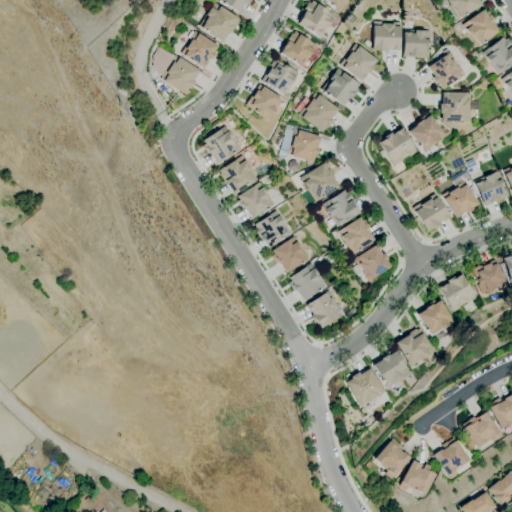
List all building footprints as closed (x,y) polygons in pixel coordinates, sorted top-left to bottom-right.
[(238,14),(216,0),(250,0),(247,4),(246,3),(238,14)] [(344,0),(336,10),(324,0),(344,0)] [(457,20),(445,0),(477,0),(481,6),(457,20)] [(318,38),(296,23),(303,12),(302,11),(307,2),(309,4),(311,1),(334,15),(318,38)] [(221,42),(198,27),(213,3),(239,20),(230,32),(228,31),(221,42)] [(475,46),(468,36),(460,25),(482,10),(484,13),(487,11),(492,19),(490,20),(492,23),(491,23),(497,32),(487,39),(488,41),(480,46),(479,44),(475,46)] [(387,51),(377,51),(377,50),(371,50),(372,22),(383,22),(383,24),(391,24),(391,22),(400,23),(398,50),(387,49),(387,51)] [(427,59),(415,58),(415,57),(402,57),(403,30),(428,31),(428,32),(429,32),(429,41),(428,41),(427,59)] [(202,68),(180,54),(185,47),(186,48),(190,41),(189,40),(194,32),(217,46),(212,53),(214,54),(210,60),(208,59),(202,68)] [(301,68),(279,54),(282,48),(286,42),(285,41),(290,33),(292,34),(293,32),(315,45),(301,68)] [(511,62),(497,74),(481,53),(502,37),(504,40),(506,38),(511,46),(510,48),(511,50),(511,62)] [(360,82),(338,65),(343,58),(345,60),(350,53),(348,52),(355,44),(376,60),(371,66),(372,67),(368,73),(367,72),(360,82)] [(441,90),(437,83),(435,84),(431,78),(433,77),(426,67),(449,52),(453,59),(452,60),(457,67),(458,66),(464,75),(460,77),(441,90)] [(184,95),(159,79),(175,55),(198,70),(192,80),(194,82),(189,90),(188,88),(184,95)] [(282,96),(260,80),(273,59),(283,65),(288,68),(289,68),(296,72),(295,73),(296,74),(282,96)] [(341,107),(320,91),(336,69),(357,84),(355,88),(357,89),(351,98),(350,97),(348,99),(347,98),(341,107)] [(511,96),(499,79),(511,70),(511,96)] [(266,120),(265,119),(244,105),(251,94),(252,94),(258,85),(280,99),(274,108),(266,120)] [(320,133),(300,117),(301,117),(298,115),(303,107),(305,108),(310,101),(309,100),(314,92),(317,95),(337,110),(330,119),(332,120),(326,128),(325,126),(320,133)] [(469,122),(440,121),(440,113),(438,113),(438,104),(441,104),(441,93),(469,93),(469,104),(468,104),(467,110),(469,110),(469,122)] [(423,152),(407,132),(415,125),(415,124),(417,123),(415,121),(423,115),(425,118),(428,115),(444,136),(423,152)] [(216,163),(211,155),(210,156),(208,153),(207,154),(201,146),(204,144),(202,140),(217,131),(217,130),(224,126),(231,137),(239,149),(235,152),(235,151),(216,163)] [(312,162),(290,156),(290,155),(286,154),(289,145),(290,145),(293,137),(291,137),(295,126),(312,131),(311,134),(319,137),(316,148),(318,148),(316,156),(314,155),(312,162)] [(392,166),(378,143),(384,139),(383,137),(390,133),(391,135),(393,133),(401,128),(416,151),(409,156),(408,154),(401,159),(402,161),(392,166)] [(233,194),(226,183),(225,184),(218,174),(220,173),(218,170),(241,155),(245,162),(249,168),(256,179),(233,194)] [(314,201),(307,191),(306,191),(301,183),(302,183),(298,178),(305,173),(306,174),(324,161),(333,174),(331,175),(333,178),(331,179),(337,187),(326,194),(327,195),(320,199),(317,201),(316,200),(314,201)] [(511,193),(503,174),(504,174),(502,170),(511,165),(511,193)] [(483,206),(473,181),(497,171),(497,172),(499,172),(502,180),(501,180),(508,197),(483,206)] [(455,218),(440,196),(463,181),(477,204),(471,208),(472,209),(465,213),(464,212),(455,218)] [(251,219),(246,210),(245,211),(243,208),(242,209),(237,202),(239,200),(237,196),(259,182),(273,204),(251,219)] [(336,227),(321,204),(343,190),(345,193),(347,192),(352,200),(350,201),(358,213),(336,227)] [(427,232),(427,231),(426,231),(411,208),(434,194),(449,217),(442,222),(441,221),(439,223),(440,225),(434,229),(433,228),(427,232)] [(267,248),(260,238),(259,239),(251,226),(275,211),(289,233),(267,248)] [(351,254),(337,231),(342,228),(358,217),(360,221),(363,220),(368,228),(366,229),(368,231),(367,232),(372,240),(362,247),(363,248),(355,253),(355,252),(351,254)] [(285,273),(280,265),(279,265),(277,263),(276,264),(271,257),(274,255),(271,250),(293,236),(307,259),(305,260),(305,261),(298,266),(297,265),(285,273)] [(341,255),(337,249),(343,245),(347,251),(341,255)] [(367,282),(352,259),(375,245),(379,251),(379,252),(381,255),(383,253),(387,260),(385,261),(389,267),(371,279),(367,282)] [(511,283),(510,284),(509,281),(501,258),(508,256),(508,254),(511,252),(511,283)] [(482,294),(481,292),(479,292),(476,285),(477,284),(470,269),(481,265),(493,259),(504,283),(482,294)] [(303,303),(301,301),(302,300),(296,292),(295,292),(293,289),(291,290),(287,283),(290,281),(287,278),(310,263),(325,286),(322,288),(322,289),(315,294),(314,292),(309,295),(311,298),(303,303)] [(452,312),(449,309),(437,288),(444,284),(447,283),(446,281),(453,276),(454,278),(460,274),(470,291),(471,291),(475,298),(466,303),(465,302),(458,306),(459,308),(452,312)] [(336,295),(332,288),(336,285),(341,291),(336,295)] [(320,329),(316,322),(314,324),(309,316),(311,315),(309,312),(305,305),(328,290),(333,298),(332,299),(336,305),(337,304),(343,314),(320,329)] [(429,336),(416,314),(424,309),(424,308),(427,307),(426,305),(433,300),(435,303),(439,300),(447,314),(446,314),(452,322),(429,336)] [(409,367),(407,364),(394,343),(405,336),(405,335),(414,328),(415,330),(418,328),(433,352),(409,367)] [(385,388),(384,385),(383,386),(371,365),(380,360),(379,359),(382,357),(381,356),(389,350),(391,353),(394,351),(403,366),(404,366),(409,373),(385,388)] [(358,408),(356,405),(356,404),(344,383),(350,379),(349,377),(357,372),(358,374),(368,368),(380,388),(383,393),(375,397),(374,396),(368,400),(369,401),(358,408)] [(511,421),(499,429),(488,408),(486,405),(493,401),(493,400),(498,397),(499,400),(503,398),(510,394),(511,397),(511,421)] [(476,447),(462,428),(463,428),(461,425),(467,420),(472,416),(473,418),(477,416),(483,412),(497,432),(500,436),(493,441),(490,438),(484,442),(476,447)] [(448,479),(446,475),(445,475),(431,455),(439,450),(440,451),(441,450),(440,448),(441,448),(440,445),(445,442),(451,438),(453,441),(454,441),(467,460),(459,466),(460,466),(453,470),(456,474),(448,479)] [(389,479),(383,474),(387,470),(382,465),(381,466),(373,459),(388,441),(389,442),(391,439),(397,444),(397,443),(402,447),(399,451),(401,453),(401,452),(409,458),(392,476),(389,479)] [(422,495),(413,490),(414,488),(408,485),(405,490),(398,486),(400,482),(399,482),(411,460),(419,465),(419,464),(422,466),(423,464),(429,467),(428,468),(435,471),(434,474),(422,495)] [(497,505),(491,497),(492,496),(486,489),(497,480),(498,481),(503,477),(502,476),(509,471),(511,474),(511,493),(507,497),(509,499),(504,503),(503,501),(497,505)] [(461,511),(458,508),(470,500),(471,501),(484,492),(494,507),(486,511),(461,511)]
